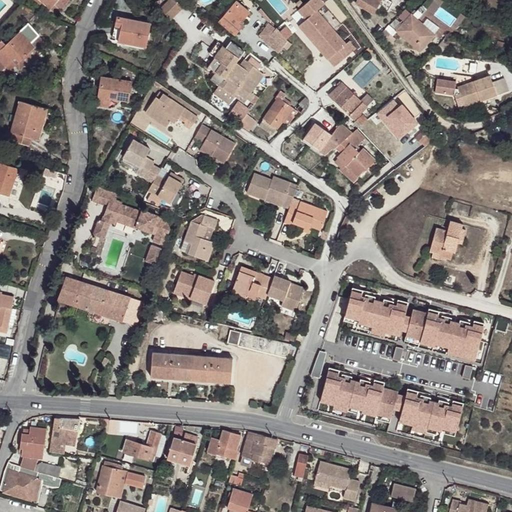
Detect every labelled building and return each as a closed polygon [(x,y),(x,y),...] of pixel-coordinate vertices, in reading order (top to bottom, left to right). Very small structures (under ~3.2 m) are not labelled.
[(38,0),(37,2),(40,5),(42,2),(54,12),(58,7),(61,9),(68,0),(38,0)] [(176,0),(170,0),(161,9),(169,18),(182,6),(176,0)] [(320,0),(308,0),(299,9),(307,18),(305,20),(324,42),(318,47),(328,58),(336,52),(342,59),(356,48),(349,40),(345,44),(316,10),(324,3),(320,0)] [(357,0),(355,4),(373,14),(380,0),(357,0)] [(237,2),(221,21),(235,33),(242,25),(239,23),(248,12),(237,2)] [(411,15),(397,31),(420,51),(434,35),(411,15)] [(117,16),(115,25),(121,26),(118,39),(118,41),(138,45),(139,40),(147,42),(151,23),(117,16)] [(299,25),(318,47),(324,42),(305,20),(299,25)] [(0,60),(5,66),(12,60),(10,58),(13,55),(18,62),(34,47),(37,50),(45,42),(28,23),(6,44),(1,40),(0,40),(0,60)] [(280,31),(277,27),(276,29),(269,23),(259,36),(262,37),(262,40),(279,53),(288,41),(286,39),(280,31)] [(112,38),(118,39),(121,26),(115,25),(112,38)] [(285,26),(280,31),(286,39),(292,34),(285,26)] [(385,29),(378,37),(389,47),(396,39),(385,29)] [(175,35),(170,32),(165,39),(170,42),(175,35)] [(443,40),(437,47),(442,52),(448,44),(443,40)] [(258,70),(247,62),(244,60),(240,65),(235,62),(244,51),(230,41),(226,48),(217,41),(208,53),(215,58),(208,66),(215,72),(210,79),(219,85),(214,93),(229,104),(237,94),(245,99),(245,98),(249,101),(255,94),(250,91),(263,74),(258,70)] [(12,60),(5,66),(9,70),(16,64),(20,68),(38,51),(37,50),(34,47),(18,62),(13,55),(10,58),(12,60)] [(336,52),(328,58),(335,66),(342,59),(336,52)] [(251,58),(247,62),(258,70),(261,65),(251,58)] [(434,83),(435,96),(454,95),(458,106),(479,98),(480,101),(497,95),(492,82),(489,75),(457,87),(458,88),(457,89),(453,89),(453,82),(434,83)] [(132,81),(101,76),(97,99),(109,101),(109,98),(129,101),(132,81)] [(492,82),(497,95),(509,91),(504,78),(492,82)] [(341,82),(328,95),(354,120),(367,106),(365,105),(362,101),(341,82)] [(275,98),(277,100),(259,124),(273,134),(282,121),(292,107),(290,106),(287,104),(289,102),(284,98),(286,95),(280,91),(275,98)] [(159,98),(156,96),(146,112),(166,126),(170,120),(168,118),(172,113),(185,122),(184,124),(190,128),(197,117),(162,94),(159,98)] [(367,96),(362,101),(365,105),(371,99),(367,96)] [(306,98),(299,104),(306,110),(308,107),(309,103),(309,102),(307,99),(306,98)] [(479,98),(458,106),(459,109),(480,101),(479,98)] [(14,122),(11,132),(7,131),(5,139),(29,145),(31,137),(38,139),(46,108),(19,101),(16,115),(14,122)] [(292,107),(282,121),(287,125),(297,111),(292,107)] [(237,120),(240,122),(246,114),(247,113),(244,111),(237,120)] [(168,118),(170,120),(174,123),(178,117),(172,113),(168,118)] [(240,122),(238,124),(249,131),(256,121),(246,114),(240,122)] [(364,115),(353,123),(357,127),(367,119),(364,115)] [(345,139),(353,132),(340,122),(331,134),(315,123),(304,138),(315,145),(313,148),(319,152),(319,151),(325,155),(333,147),(334,149),(335,147),(345,139)] [(235,143),(202,124),(195,137),(204,142),(200,149),(224,163),(235,143)] [(368,142),(357,129),(353,132),(345,139),(350,144),(341,153),(336,158),(339,160),(345,166),(341,170),(353,182),(375,160),(363,148),(361,149),(357,145),(361,141),(365,145),(368,142)] [(424,146),(435,138),(431,133),(430,134),(426,129),(416,137),(424,146)] [(315,145),(304,138),(302,140),(313,148),(315,145)] [(136,173),(145,178),(153,165),(155,162),(145,156),(150,148),(133,139),(123,157),(139,166),(136,173)] [(345,139),(335,147),(341,153),(350,144),(345,139)] [(335,164),(341,170),(345,166),(339,160),(335,164)] [(0,162),(0,192),(9,196),(18,168),(0,162)] [(153,165),(145,178),(153,182),(157,175),(160,169),(153,165)] [(171,172),(169,175),(182,183),(184,179),(171,172)] [(254,173),(247,193),(289,209),(291,202),(293,198),(298,185),(273,176),(272,179),(254,173)] [(166,180),(157,175),(148,190),(152,192),(162,198),(170,203),(182,183),(169,175),(166,180)] [(117,192),(97,185),(92,200),(107,206),(111,207),(109,214),(103,216),(102,220),(109,223),(114,224),(115,220),(135,228),(136,226),(156,234),(154,240),(164,244),(169,228),(165,220),(157,217),(158,215),(141,209),(141,211),(122,204),(123,202),(115,199),(117,192)] [(162,198),(152,192),(147,200),(158,206),(162,198)] [(291,202),(289,209),(284,222),(292,225),(293,222),(304,227),(309,228),(310,226),(312,227),(320,230),(327,211),(300,201),(299,205),(291,202)] [(191,220),(184,240),(191,243),(187,253),(208,261),(215,242),(209,240),(203,238),(207,226),(213,229),(215,229),(217,220),(202,214),(193,220),(191,220)] [(102,220),(99,219),(94,234),(104,238),(109,223),(102,220)] [(444,229),(436,227),(429,251),(433,252),(442,255),(441,257),(451,259),(453,252),(455,252),(458,242),(462,243),(465,229),(462,228),(463,224),(450,220),(446,233),(443,232),(444,229)] [(207,226),(203,238),(209,240),(213,229),(207,226)] [(180,251),(187,253),(191,243),(184,240),(180,251)] [(162,249),(151,245),(146,260),(157,264),(162,249)] [(267,294),(273,278),(241,266),(233,288),(248,294),(247,297),(255,300),(257,295),(265,299),(267,294)] [(181,271),(173,292),(190,298),(190,297),(206,303),(215,281),(194,273),(193,275),(181,271)] [(291,281),(274,275),(273,278),(267,294),(283,300),(282,305),(295,310),(303,290),(289,285),(290,282),(291,281)] [(144,301),(65,276),(57,300),(136,325),(144,301)] [(247,297),(248,294),(233,288),(232,292),(247,297)] [(408,303),(352,289),(342,321),(356,325),(354,331),(398,342),(401,332),(405,333),(403,342),(473,361),(484,324),(427,308),(425,313),(413,310),(410,316),(405,315),(408,303)] [(0,305),(11,308),(14,296),(0,293),(0,305)] [(0,305),(0,330),(7,332),(8,325),(12,308),(11,308),(0,305)] [(12,308),(8,325),(13,326),(17,309),(12,308)] [(290,344),(230,330),(227,343),(287,357),(290,344)] [(286,332),(285,339),(295,341),(296,334),(286,332)] [(233,358),(152,352),(151,376),(231,382),(233,358)] [(398,388),(328,369),(317,409),(375,425),(376,421),(389,423),(386,432),(441,446),(444,434),(455,436),(463,404),(406,389),(403,397),(396,395),(398,388)] [(80,419),(54,417),(50,451),(64,454),(66,444),(75,445),(80,419)] [(207,427),(196,426),(194,431),(204,434),(207,427)] [(46,429),(30,427),(30,429),(24,428),(23,433),(22,432),(19,452),(22,452),(21,456),(24,456),(37,458),(43,458),(46,429)] [(220,439),(212,437),(207,451),(216,454),(217,453),(231,457),(234,450),(236,450),(241,435),(223,429),(220,439)] [(126,439),(123,451),(152,460),(161,433),(151,430),(146,444),(143,443),(142,444),(126,439)] [(253,459),(270,463),(276,440),(263,437),(264,435),(249,431),(240,464),(250,466),(253,459)] [(173,438),(167,458),(178,461),(179,456),(191,460),(196,444),(198,437),(185,434),(183,441),(173,438)] [(301,482),(308,455),(299,453),(294,476),(299,477),(297,481),(301,482)] [(37,458),(24,456),(21,466),(33,470),(37,458)] [(191,460),(179,456),(178,461),(190,465),(191,460)] [(123,466),(104,461),(96,492),(107,495),(109,487),(119,490),(121,480),(125,481),(125,483),(142,488),(145,477),(122,470),(123,466)] [(320,461),(314,485),(329,489),(330,485),(345,489),(343,498),(355,501),(360,481),(349,478),(351,469),(320,461)] [(10,462),(8,462),(3,475),(0,486),(0,490),(38,501),(41,492),(34,490),(37,480),(44,482),(43,485),(52,488),(59,487),(61,479),(59,479),(39,473),(39,472),(33,470),(21,466),(11,463),(10,462)] [(35,466),(33,470),(39,472),(39,473),(59,479),(62,466),(41,462),(35,466)] [(241,486),(244,478),(245,474),(239,472),(238,476),(231,474),(229,482),(241,486)] [(37,480),(34,490),(41,492),(44,482),(37,480)] [(109,487),(107,495),(121,498),(125,483),(125,481),(121,480),(119,490),(109,487)] [(416,488),(394,483),(391,496),(413,501),(416,488)] [(250,511),(247,510),(252,494),(233,488),(232,493),(231,497),(227,508),(231,509),(229,511),(250,511)] [(467,505),(467,507),(460,505),(460,503),(461,501),(453,499),(449,511),(486,511),(489,504),(469,499),(467,505)] [(144,511),(145,509),(120,501),(116,511),(144,511)] [(392,507),(372,502),(369,511),(412,511),(399,509),(400,503),(393,501),(392,507)]
